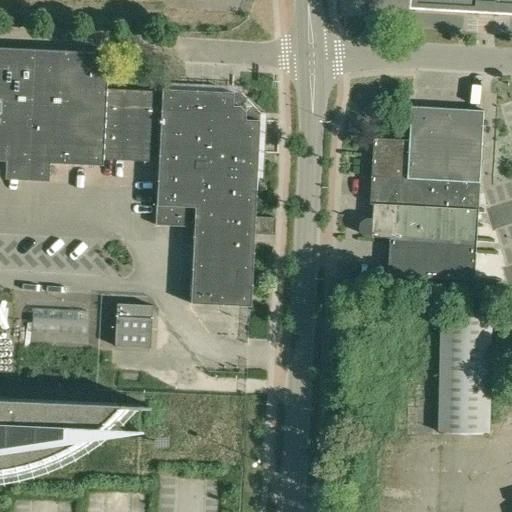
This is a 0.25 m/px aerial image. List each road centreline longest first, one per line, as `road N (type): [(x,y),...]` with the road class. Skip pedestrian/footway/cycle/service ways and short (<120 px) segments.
road 1 (tertiary): [(293,511),(312,54)]
road 2 (unclassified): [(0,38),(312,54)]
road 3 (unclassified): [(312,54),(511,59)]
